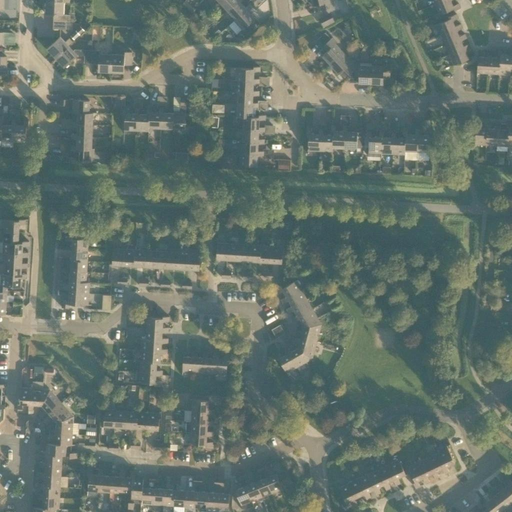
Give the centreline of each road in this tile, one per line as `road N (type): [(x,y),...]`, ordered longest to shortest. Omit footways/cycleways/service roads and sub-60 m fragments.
road 1 (residential): [(301,436),(258,397),(260,329),(250,311),(140,297),(101,328),(15,324)]
road 2 (residential): [(54,87),(122,90),(194,54),(280,56)]
road 3 (residential): [(99,459),(226,469),(301,436)]
road 4 (residential): [(313,450),(398,409),(456,417)]
road 5 (residential): [(437,106),(321,101),(305,90)]
road 6 (residential): [(425,511),(481,472),(456,417)]
